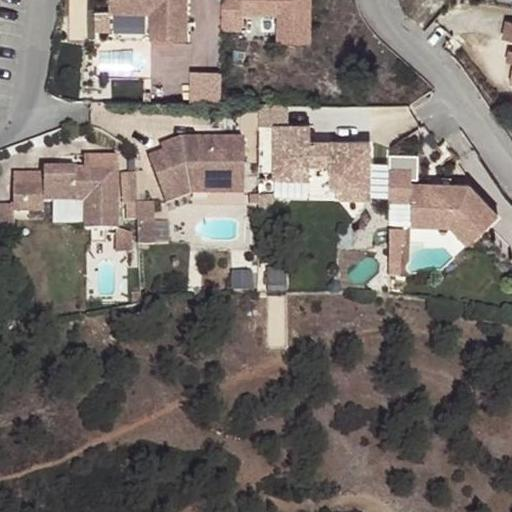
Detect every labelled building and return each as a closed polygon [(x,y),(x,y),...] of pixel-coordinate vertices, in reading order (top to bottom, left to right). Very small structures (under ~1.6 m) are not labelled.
[(187,0),(108,0),(108,12),(150,12),(150,38),(187,37),(187,0)] [(219,0),(218,32),(236,33),(237,14),(274,16),(273,43),(306,44),(307,0),(219,0)] [(511,21),(502,20),(499,38),(511,39),(511,53),(511,63),(510,72),(511,72),(511,21)] [(217,74),(200,73),(200,103),(216,103),(217,74)] [(284,104),(255,103),(255,123),(269,123),(284,124),(284,104)] [(305,124),(284,124),(269,123),(268,176),(303,177),(304,163),(320,163),(319,182),(334,197),(363,198),(365,142),(326,141),(325,149),(304,148),(305,140),(305,124)] [(244,138),(180,137),(181,144),(166,150),(163,151),(148,156),(166,202),(190,194),(244,194),(244,138)] [(181,144),(180,137),(161,145),(163,151),(166,150),(181,144)] [(304,148),(325,149),(326,141),(305,140),(304,148)] [(85,168),(44,167),(43,172),(14,173),(14,189),(13,198),(44,198),(44,201),(84,201),(84,229),(119,229),(119,156),(85,156),(85,168)] [(407,171),(385,171),(385,204),(407,204),(407,221),(448,221),(468,240),(493,215),(462,186),(407,185),(407,171)] [(44,212),(44,201),(44,198),(13,198),(14,189),(0,189),(0,210),(14,211),(13,212),(44,212)] [(268,194),(253,194),(253,211),(268,212),(268,194)] [(146,200),(128,200),(127,244),(146,245),(146,200)] [(448,221),(407,221),(407,228),(446,229),(463,246),(468,240),(448,221)]
